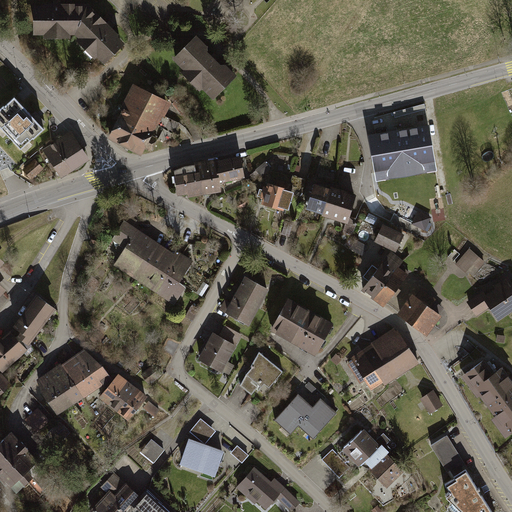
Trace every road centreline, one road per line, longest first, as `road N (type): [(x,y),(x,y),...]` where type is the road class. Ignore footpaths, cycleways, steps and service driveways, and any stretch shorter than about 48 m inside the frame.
road 1 (tertiary): [(127,173),(511,67)]
road 2 (residential): [(243,236),(408,331),(511,494)]
road 3 (residential): [(243,236),(177,362),(196,390),(333,511)]
road 4 (residential): [(74,187),(84,219),(63,330),(26,383)]
road 5 (tertiary): [(0,45),(127,173)]
road 6 (residential): [(127,173),(243,236)]
